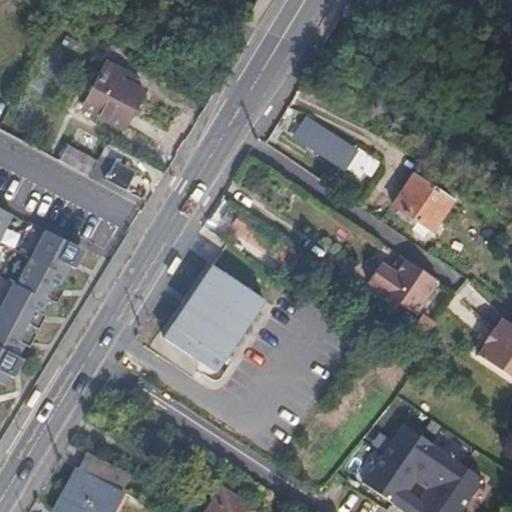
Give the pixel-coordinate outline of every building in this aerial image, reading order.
[(81,109),(120,130),(131,111),(141,92),(119,81),(123,73),(105,64),(81,109)] [(357,178),(368,162),(302,118),(293,134),(357,178)] [(58,163),(88,179),(95,166),(65,151),(58,163)] [(106,182),(126,193),(136,174),(116,163),(106,182)] [(430,231),(452,199),(413,173),(392,205),(430,231)] [(0,234),(11,214),(0,208),(0,234)] [(228,230),(263,255),(274,240),(239,214),(228,230)] [(0,305),(0,387),(1,388),(44,304),(48,306),(77,250),(43,232),(14,287),(10,285),(0,305)] [(371,282),(417,315),(440,282),(407,259),(398,274),(384,263),(371,282)] [(221,374),(267,299),(214,266),(208,276),(211,278),(181,328),(177,325),(168,340),(221,374)] [(511,378),(511,325),(503,320),(479,356),(511,378)] [(140,484),(87,456),(80,470),(132,498),(140,484)] [(124,511),(132,498),(80,470),(56,511),(124,511)] [(258,511),(260,510),(222,488),(207,511),(258,511)]
